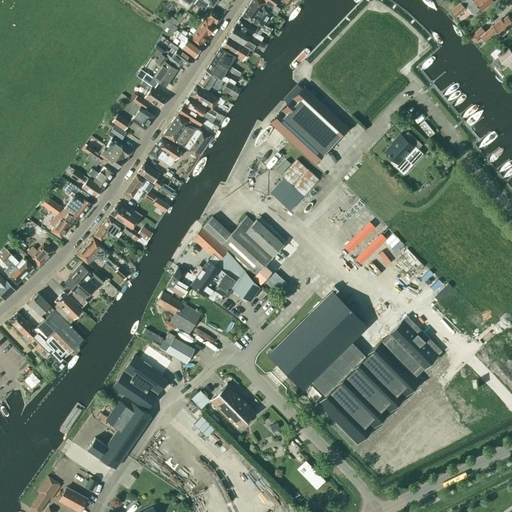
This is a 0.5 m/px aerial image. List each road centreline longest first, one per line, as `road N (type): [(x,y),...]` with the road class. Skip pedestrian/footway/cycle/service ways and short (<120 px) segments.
road 1 (residential): [(96,511),(175,392),(227,353),(361,486),(375,511)]
road 2 (tertiary): [(0,311),(91,213),(239,0)]
road 3 (tertiary): [(377,511),(511,447)]
